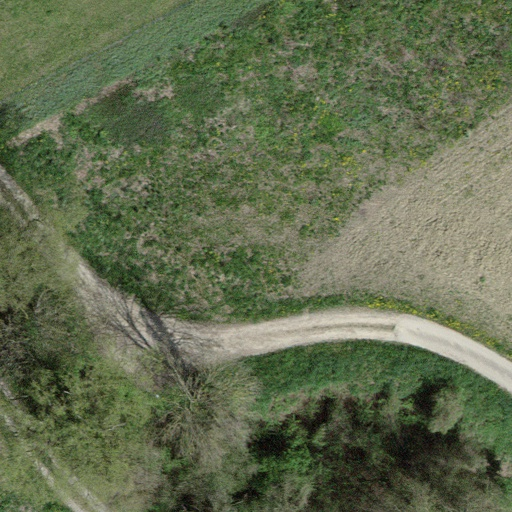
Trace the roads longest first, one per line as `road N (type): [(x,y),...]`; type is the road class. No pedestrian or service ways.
road 1 (track): [(511,376),(459,346),(332,324),(188,340),(88,285),(0,182)]
road 2 (track): [(104,511),(70,489),(0,395)]
